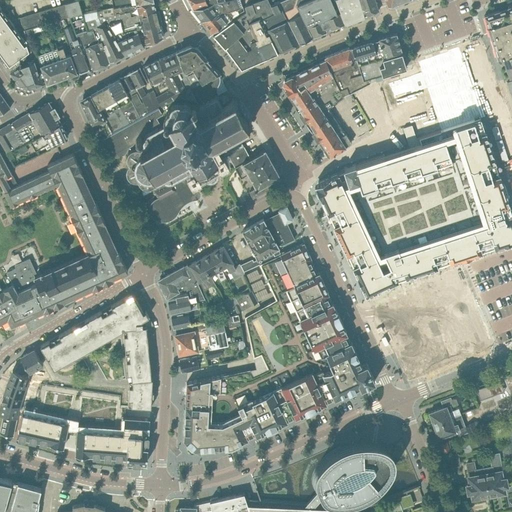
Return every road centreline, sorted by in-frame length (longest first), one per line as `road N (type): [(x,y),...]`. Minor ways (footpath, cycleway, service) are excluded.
road 1 (residential): [(397,400),(227,475),(160,484)]
road 2 (residential): [(386,17),(236,79),(191,29)]
road 3 (residential): [(397,400),(294,195)]
road 4 (residential): [(143,273),(166,352),(160,484)]
road 5 (residential): [(143,273),(68,98)]
road 6 (residential): [(294,195),(278,194),(143,273)]
road 7 (residential): [(0,357),(143,273)]
road 8 (residential): [(160,484),(98,480),(0,453)]
road 9 (residential): [(191,29),(68,98)]
road 10 (residential): [(397,400),(511,353)]
road 11 (residential): [(443,511),(397,400)]
